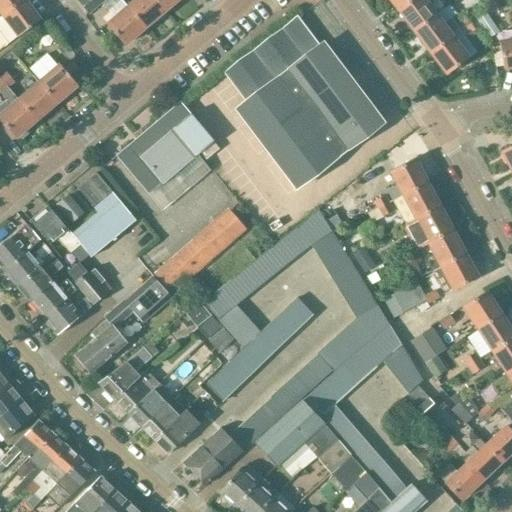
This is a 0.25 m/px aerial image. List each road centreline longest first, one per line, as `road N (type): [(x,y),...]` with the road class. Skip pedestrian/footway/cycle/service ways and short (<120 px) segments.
road 1 (residential): [(0,327),(179,511)]
road 2 (residential): [(0,201),(127,100)]
road 3 (residential): [(340,0),(435,122)]
road 4 (residential): [(127,100),(243,0)]
road 5 (residential): [(435,122),(511,247)]
road 6 (residential): [(127,100),(51,0)]
